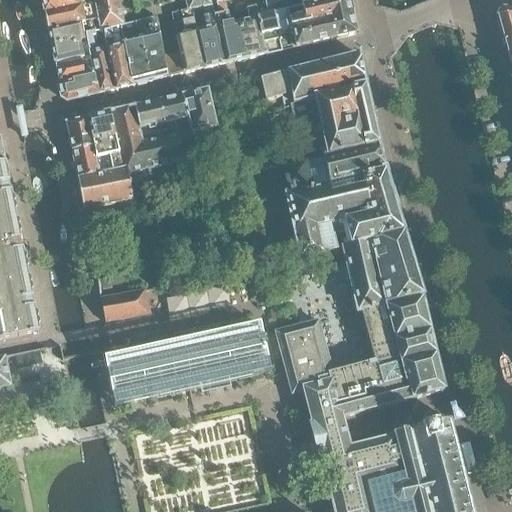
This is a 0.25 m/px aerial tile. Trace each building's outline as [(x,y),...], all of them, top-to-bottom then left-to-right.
[(42,0),(45,15),(82,8),(82,6),(81,7),(79,0),(42,0)] [(118,0),(92,0),(94,5),(95,14),(120,8),(118,0)] [(210,0),(184,0),(187,12),(191,11),(212,6),(210,0)] [(340,0),(296,0),(286,2),(285,0),(263,0),(265,8),(267,17),(273,16),(340,0)] [(346,0),(340,0),(273,16),(277,34),(293,30),(350,17),(346,0)] [(216,3),(219,16),(228,14),(225,1),(216,3)] [(97,20),(95,14),(94,5),(82,8),(45,15),(49,32),(85,23),(97,20)] [(124,27),(120,8),(95,14),(97,20),(99,31),(99,32),(102,31),(121,27),(124,27)] [(266,55),(256,10),(256,8),(246,10),(248,20),(239,22),(247,60),(266,55)] [(267,17),(265,8),(256,10),(266,55),(281,52),(277,34),(273,16),(267,17)] [(196,33),(197,33),(192,12),(191,11),(187,12),(171,15),(179,53),(184,75),(205,71),(196,33)] [(511,12),(502,12),(498,18),(511,67),(511,66),(511,12)] [(247,60),(239,22),(230,24),(228,14),(219,16),(213,18),(224,66),(247,60)] [(354,36),(350,17),(293,30),(297,48),(354,36)] [(155,18),(139,22),(151,83),(167,79),(162,57),(164,56),(157,26),(155,18)] [(224,66),(213,18),(203,20),(205,31),(197,33),(196,33),(205,71),(224,66)] [(86,34),(95,32),(99,31),(97,20),(85,23),(49,32),(52,48),(87,40),(86,34)] [(151,83),(139,22),(124,27),(121,27),(133,87),(151,83)] [(102,31),(106,48),(114,91),(133,87),(121,27),(102,31)] [(297,48),(293,30),(277,34),(281,52),(297,48)] [(114,91),(106,48),(98,49),(95,32),(86,34),(87,40),(90,57),(94,76),(97,95),(114,91)] [(90,57),(87,40),(52,48),(56,68),(74,64),(73,61),(90,57)] [(179,53),(173,54),(164,56),(162,57),(167,79),(177,76),(184,75),(179,53)] [(74,64),(56,68),(60,84),(94,76),(90,57),(73,61),(74,64)] [(365,88),(359,58),(359,57),(320,66),(288,74),(252,83),(257,104),(265,102),(265,103),(291,96),(292,106),(293,108),(314,103),(314,101),(365,88)] [(97,95),(94,76),(60,84),(62,99),(67,102),(97,95)] [(378,146),(365,88),(314,101),(314,103),(293,108),(292,106),(290,106),(301,162),(378,146)] [(209,93),(182,99),(187,120),(191,136),(192,136),(217,130),(212,107),(209,93)] [(182,99),(157,105),(162,126),(187,120),(182,99)] [(157,105),(136,109),(141,131),(162,126),(157,105)] [(101,175),(78,180),(85,212),(134,202),(128,175),(132,174),(135,185),(152,181),(194,171),(199,170),(192,136),(191,136),(187,120),(162,126),(141,131),(136,109),(111,115),(124,170),(112,172),(101,175)] [(124,170),(111,115),(90,120),(96,148),(99,160),(109,159),(112,172),(124,170)] [(96,148),(90,120),(67,125),(72,152),(96,148)] [(0,339),(39,332),(34,306),(33,307),(33,305),(35,303),(34,300),(32,299),(31,297),(32,297),(11,191),(10,191),(9,189),(11,188),(11,185),(8,184),(8,182),(9,182),(0,138),(0,137),(0,339)] [(385,173),(378,146),(301,162),(301,163),(284,167),(290,195),(385,173)] [(96,148),(72,152),(78,180),(101,175),(98,160),(99,160),(96,148)] [(268,157),(271,170),(283,167),(280,154),(268,157)] [(396,211),(385,173),(290,195),(284,196),(300,261),(338,253),(331,227),(344,224),(350,248),(350,249),(402,235),(395,211),(396,211)] [(332,511),(473,511),(460,457),(451,422),(448,423),(449,423),(442,425),(424,429),(415,431),(394,436),(395,438),(351,449),(347,436),(343,422),(343,419),(400,404),(442,393),(442,394),(443,393),(444,393),(421,299),(402,235),(350,249),(350,248),(340,249),(341,252),(357,321),(363,320),(375,367),(349,375),(334,379),(319,322),(275,333),(291,397),(303,394),(305,399),(312,426),(310,426),(314,444),(318,459),(321,458),(332,511)] [(151,315),(146,290),(101,299),(106,324),(132,319),(136,318),(151,315)] [(271,374),(261,327),(208,339),(143,353),(104,361),(115,409),(203,389),(219,386),(271,374)] [(0,389),(11,387),(6,359),(0,360),(0,389)]
